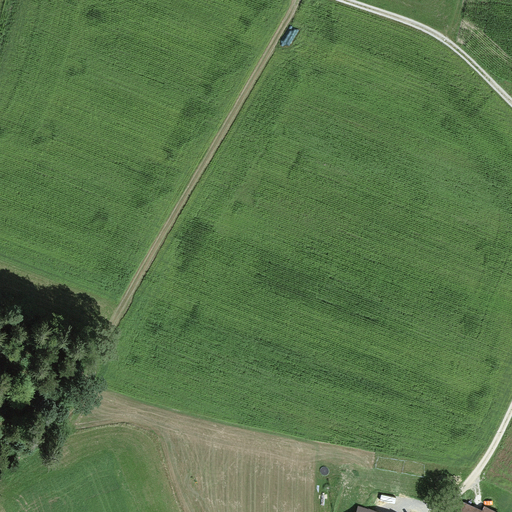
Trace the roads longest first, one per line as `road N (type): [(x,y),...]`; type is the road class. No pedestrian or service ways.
road 1 (track): [(297,0),(114,324),(88,353),(0,375)]
road 2 (track): [(343,0),(453,46),(511,102)]
road 3 (track): [(511,403),(485,459),(443,511)]
